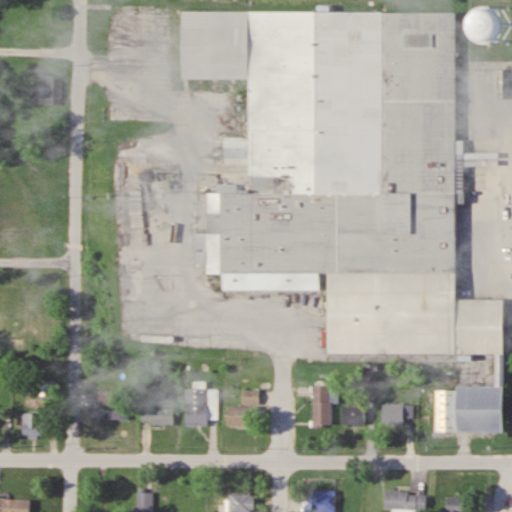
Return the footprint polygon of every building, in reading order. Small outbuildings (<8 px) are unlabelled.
[(499,40),(511,26),(511,11),(501,0),(480,22),(499,40)] [(329,353),(505,353),(505,298),(459,298),(458,11),(185,12),(186,75),(252,75),(252,191),(206,191),(206,275),(223,275),(223,289),(328,289),(329,353)] [(31,98),(39,99),(39,103),(61,104),(62,75),(40,74),(40,88),(31,88),(31,98)] [(56,396),(56,380),(41,380),(41,396),(56,396)] [(313,385),(313,425),(331,425),(331,385),(313,385)] [(218,422),(218,388),(186,388),(186,422),(218,422)] [(98,404),(115,404),(115,389),(98,389),(98,404)] [(258,401),(258,389),(244,389),(244,401),(258,401)] [(174,423),(174,397),(142,397),(142,423),(174,423)] [(383,423),(404,423),(404,416),(414,416),(414,403),(383,402),(383,423)] [(227,405),(227,425),(251,425),(251,405),(227,405)] [(343,423),(365,423),(365,406),(343,406),(343,423)] [(90,419),(128,419),(128,410),(90,410),(90,419)] [(24,436),(45,436),(45,412),(24,412),(24,436)] [(336,490),(304,490),(304,511),(336,511),(336,490)] [(152,511),(153,491),(133,491),(132,511),(152,511)] [(393,511),(425,511),(427,492),(386,491),(385,507),(394,508),(393,511)] [(255,511),(255,492),(230,492),(230,511),(255,511)] [(464,511),(465,497),(447,497),(447,511),(464,511)] [(0,511),(29,511),(30,498),(0,498),(0,511)]
